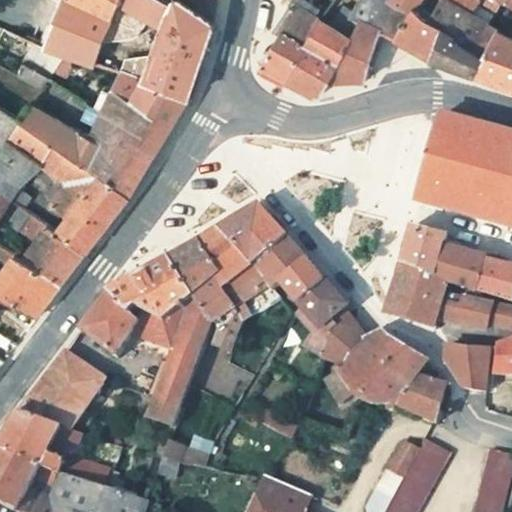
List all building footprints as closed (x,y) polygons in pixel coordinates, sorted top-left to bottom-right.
[(74,56),(95,65),(102,47),(113,19),(78,0),(64,0),(56,20),(46,45),(64,52),(74,56)] [(78,0),(113,19),(120,0),(78,0)] [(131,14),(164,28),(161,37),(204,54),(213,23),(180,0),(176,0),(172,4),(168,1),(165,0),(120,0),(113,19),(102,47),(117,45),(131,14)] [(331,0),(328,4),(335,9),(345,15),(355,0),(331,0)] [(355,18),(348,36),(330,82),(346,81),(364,80),(371,59),(376,41),(380,30),(377,25),(380,5),(375,0),(355,0),(345,15),(355,18)] [(417,0),(387,0),(388,1),(385,24),(400,33),(412,7),(417,0)] [(436,0),(426,19),(412,7),(400,33),(396,40),(402,44),(418,53),(434,62),(449,33),(456,41),(471,46),(477,32),(481,34),(486,26),(470,16),(443,0),(436,0)] [(443,0),(470,16),(478,4),(476,3),(471,0),(443,0)] [(478,4),(493,15),(500,3),(501,0),(478,0),(476,3),(478,4)] [(511,0),(501,0),(500,3),(511,9),(511,0)] [(330,15),(335,9),(328,4),(323,11),(330,15)] [(270,72),(288,81),(316,20),(288,5),(273,30),(278,34),(260,67),(270,72)] [(321,95),(330,82),(348,36),(316,20),(288,81),(296,85),(316,96),(321,95)] [(474,75),(511,88),(511,39),(486,26),(481,34),(477,32),(471,46),(489,57),(474,75)] [(9,46),(26,56),(34,40),(20,33),(16,32),(9,46)] [(446,66),(461,71),(471,46),(456,41),(449,33),(434,62),(446,66)] [(161,37),(157,51),(199,69),(204,54),(161,37)] [(46,45),(34,40),(26,56),(23,64),(47,77),(50,79),(64,52),(46,45)] [(474,75),(489,57),(471,46),(461,71),(474,75)] [(192,92),(199,69),(157,51),(146,81),(122,73),(112,93),(151,116),(158,102),(182,109),(185,104),(189,97),(192,92)] [(95,65),(74,56),(71,64),(92,75),(92,77),(104,83),(111,70),(95,65)] [(0,63),(0,109),(131,196),(149,166),(51,117),(30,104),(47,77),(23,64),(18,73),(0,63)] [(47,77),(30,104),(51,117),(60,103),(86,116),(93,104),(50,79),(47,77)] [(151,116),(112,93),(104,110),(96,125),(120,136),(122,133),(156,154),(169,131),(182,109),(158,102),(151,116)] [(86,116),(60,103),(51,117),(149,166),(156,154),(122,133),(120,136),(96,125),(104,110),(93,104),(86,116)] [(0,130),(10,137),(7,143),(42,165),(69,182),(52,207),(68,216),(66,219),(99,239),(112,222),(131,196),(0,109),(0,130)] [(511,136),(441,116),(415,203),(511,230),(511,136)] [(0,160),(7,143),(10,137),(0,130),(0,160)] [(0,160),(0,170),(23,184),(42,165),(7,143),(0,160)] [(22,191),(26,186),(23,184),(0,170),(0,191),(11,199),(24,208),(31,197),(22,191)] [(0,217),(11,199),(0,191),(0,217)] [(219,233),(256,267),(287,238),(280,231),(267,216),(259,207),(238,220),(219,233)] [(99,239),(66,219),(59,231),(90,251),(99,239)] [(59,231),(51,226),(35,248),(73,272),(90,251),(59,231)] [(411,271),(438,281),(447,245),(449,236),(437,234),(411,227),(404,268),(411,271)] [(219,279),(241,311),(274,291),(256,267),(219,233),(202,244),(225,274),(219,279)] [(298,251),(287,238),(256,267),(274,291),(276,290),(285,283),(283,281),(306,260),(298,251)] [(0,256),(10,263),(17,254),(0,243),(0,256)] [(185,253),(170,261),(197,298),(216,323),(221,330),(216,342),(238,349),(248,322),(241,311),(219,279),(225,274),(202,244),(185,253)] [(459,249),(447,245),(438,281),(462,289),(466,290),(474,293),(483,256),(459,249)] [(65,283),(73,272),(35,248),(26,260),(65,283)] [(26,260),(17,254),(10,263),(0,277),(0,295),(3,297),(39,317),(50,303),(65,283),(26,260)] [(497,299),(506,268),(508,261),(483,256),(474,293),(491,297),(497,299)] [(283,281),(285,283),(300,302),(325,280),(316,270),(306,260),(283,281)] [(169,323),(197,298),(170,261),(148,273),(126,285),(112,292),(135,312),(140,305),(169,323)] [(511,313),(488,308),(463,300),(459,299),(462,289),(438,281),(411,271),(404,268),(399,283),(393,303),(389,317),(436,330),(438,324),(485,330),(487,324),(508,329),(511,320),(511,313)] [(511,269),(506,268),(497,299),(511,303),(511,269)] [(300,302),(301,304),(302,305),(317,325),(305,346),(325,360),(329,328),(347,316),(344,311),(348,307),(335,292),(325,280),(300,302)] [(177,349),(158,399),(182,409),(192,384),(216,323),(197,298),(169,323),(140,305),(135,312),(112,292),(82,331),(120,358),(134,334),(177,349)] [(329,328),(325,360),(348,367),(350,361),(353,355),(357,350),(362,346),(368,344),(370,343),(357,328),(347,316),(329,328)] [(343,405),(357,394),(410,350),(386,336),(383,340),(370,343),(368,344),(362,346),(357,350),(353,355),(350,361),(348,367),(343,372),(341,370),(326,383),(343,405)] [(511,342),(490,349),(488,376),(496,377),(496,384),(511,386),(511,342)] [(448,363),(465,391),(486,394),(488,376),(490,349),(472,348),(455,347),(448,346),(448,363)] [(430,371),(421,367),(429,361),(410,350),(357,394),(364,402),(371,404),(377,405),(384,404),(391,403),(437,423),(446,385),(430,378),(430,371)] [(66,352),(21,412),(70,429),(106,378),(66,352)] [(182,409),(158,399),(151,417),(175,427),(182,409)] [(277,432),(283,421),(246,401),(244,400),(238,409),(253,417),(252,419),(277,432)] [(238,409),(234,416),(236,417),(248,424),(252,419),(253,417),(238,409)] [(87,481),(107,487),(113,473),(114,471),(68,456),(71,447),(78,450),(83,433),(70,429),(21,412),(11,430),(0,449),(43,466),(87,481)] [(164,456),(164,457),(181,461),(186,446),(171,440),(164,456)] [(419,511),(455,454),(432,441),(391,511),(419,511)] [(406,478),(421,453),(408,445),(393,472),(406,478)] [(201,450),(186,446),(181,461),(198,465),(201,450)] [(203,466),(217,469),(221,455),(222,451),(217,448),(215,448),(213,447),(203,466)] [(146,511),(151,502),(107,487),(87,481),(43,466),(0,449),(0,503),(17,511),(18,511),(146,511)] [(506,511),(511,489),(511,453),(495,451),(481,511),(506,511)] [(228,471),(231,457),(221,455),(217,469),(228,471)] [(176,474),(181,461),(164,457),(159,474),(168,477),(170,473),(176,474)] [(262,479),(258,489),(304,511),(311,493),(268,472),(262,479)] [(304,511),(258,489),(247,511),(304,511)] [(160,511),(162,506),(151,502),(146,511),(160,511)] [(18,511),(17,511),(0,503),(0,511),(18,511)]
